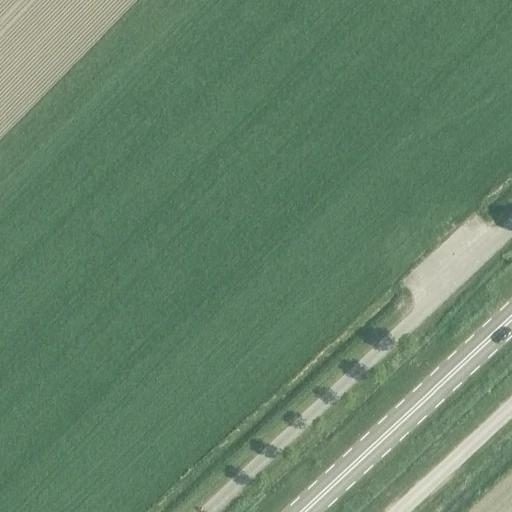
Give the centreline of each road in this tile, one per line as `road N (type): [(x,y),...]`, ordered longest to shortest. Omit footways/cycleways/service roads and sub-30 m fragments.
road 1 (track): [(511,234),(212,511)]
road 2 (secondary): [(309,511),(511,323)]
road 3 (unclassified): [(511,408),(400,511)]
